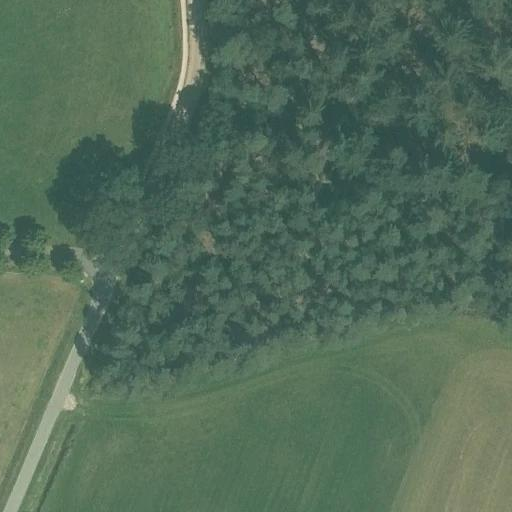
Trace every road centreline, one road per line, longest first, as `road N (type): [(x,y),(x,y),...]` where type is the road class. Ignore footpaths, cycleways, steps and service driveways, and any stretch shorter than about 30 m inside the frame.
road 1 (track): [(112,271),(194,84),(193,0)]
road 2 (unclassified): [(10,511),(112,271)]
